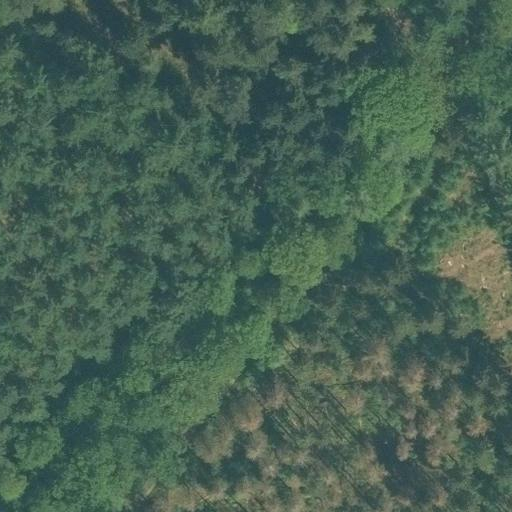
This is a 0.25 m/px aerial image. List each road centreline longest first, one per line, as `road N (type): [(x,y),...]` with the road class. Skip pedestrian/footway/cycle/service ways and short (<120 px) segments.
road 1 (track): [(476,0),(446,78),(121,511)]
road 2 (track): [(511,232),(446,78)]
